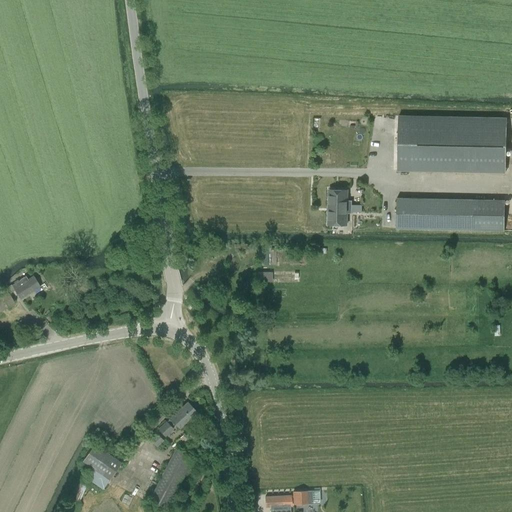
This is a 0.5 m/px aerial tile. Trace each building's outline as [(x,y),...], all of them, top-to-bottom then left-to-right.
[(507,118),(398,116),(397,170),(505,172),(507,118)] [(329,207),(352,208),(352,200),(347,200),(347,190),(329,189),(329,207)] [(396,228),(504,230),(505,200),(397,198),(396,228)] [(352,213),(352,208),(329,207),(328,225),(346,225),(346,213),(352,213)] [(261,251),(258,251),(258,265),(275,265),(275,251),(261,251)] [(257,272),(257,282),(271,282),(271,272),(257,272)] [(20,299),(40,287),(33,276),(27,280),(25,276),(11,285),(20,299)] [(0,310),(14,302),(6,290),(0,294),(0,310)] [(170,418),(171,420),(167,423),(166,422),(158,429),(165,436),(173,429),(172,427),(175,424),(179,428),(197,412),(187,402),(170,418)] [(186,445),(190,441),(184,434),(179,438),(186,445)] [(121,463),(114,457),(93,444),(82,461),(110,480),(121,463)] [(166,507),(177,486),(192,457),(175,448),(149,498),(166,507)] [(312,491),(307,491),(293,492),(293,496),(291,496),(265,497),(265,507),(291,506),(291,501),(293,501),(293,504),(313,503),(312,491)]
